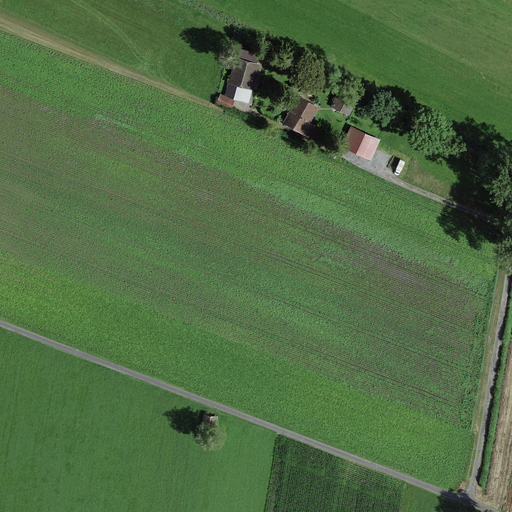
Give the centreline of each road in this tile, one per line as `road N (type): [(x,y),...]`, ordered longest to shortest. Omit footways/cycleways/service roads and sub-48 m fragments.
road 1 (track): [(0,323),(488,511)]
road 2 (track): [(511,261),(470,503)]
road 3 (track): [(375,172),(493,221),(511,246)]
